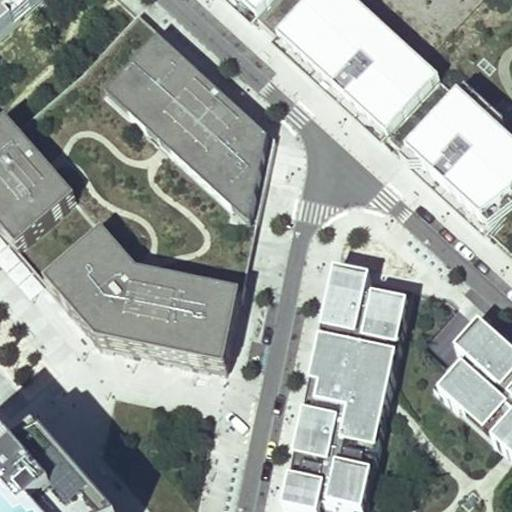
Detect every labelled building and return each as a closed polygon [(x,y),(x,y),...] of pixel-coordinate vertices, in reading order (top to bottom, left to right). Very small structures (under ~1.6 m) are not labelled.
[(0,0),(0,41),(47,0),(0,0)] [(251,19),(268,0),(231,0),(236,5),(251,19)] [(268,0),(251,19),(271,37),(304,0),(268,0)] [(389,144),(439,88),(421,70),(346,0),(304,0),(271,37),(389,144)] [(145,280),(245,301),(259,229),(119,101),(169,46),(140,21),(88,80),(18,139),(84,213),(105,235),(145,280)] [(119,101),(259,229),(277,145),(169,46),(119,101)] [(439,88),(389,144),(409,163),(460,107),(439,88)] [(460,107),(409,163),(484,231),(511,207),(511,153),(506,148),(505,136),(467,100),(460,107)] [(0,119),(0,138),(10,130),(1,121),(0,119)] [(0,138),(0,235),(26,265),(84,213),(18,139),(10,130),(0,138)] [(84,213),(26,265),(45,288),(105,235),(84,213)] [(105,235),(45,288),(103,354),(228,380),(245,301),(145,280),(105,235)] [(415,294),(337,278),(289,511),(369,511),(392,401),(405,342),(415,294)] [(459,313),(431,343),(446,357),(474,328),(459,313)] [(511,358),(482,332),(458,358),(464,364),(435,395),(509,462),(511,464),(511,358)] [(95,511),(46,455),(21,476),(5,458),(0,462),(0,511),(95,511)]
